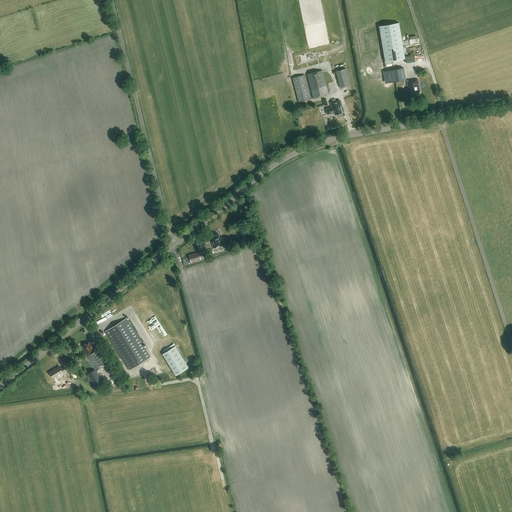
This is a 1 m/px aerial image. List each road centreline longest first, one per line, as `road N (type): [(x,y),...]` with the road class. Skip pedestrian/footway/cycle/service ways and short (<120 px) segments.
road 1 (tertiary): [(172,246),(260,175),(309,147),(511,106)]
road 2 (unclassified): [(172,246),(110,0)]
road 3 (tertiary): [(0,386),(172,246)]
